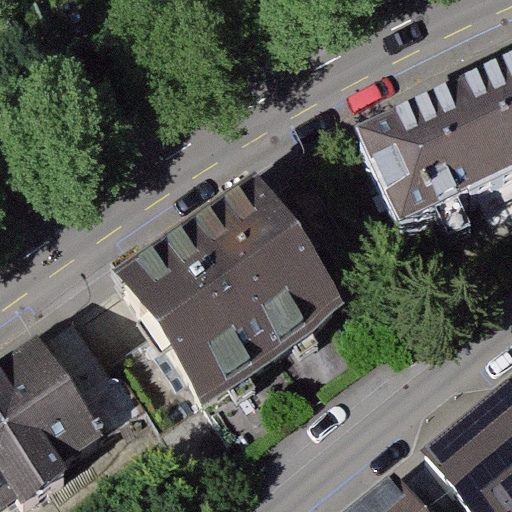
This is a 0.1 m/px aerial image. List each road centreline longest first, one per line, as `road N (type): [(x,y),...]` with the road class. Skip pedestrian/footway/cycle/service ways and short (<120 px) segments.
road 1 (tertiary): [(466,0),(364,47),(0,276)]
road 2 (residential): [(293,511),(511,334)]
